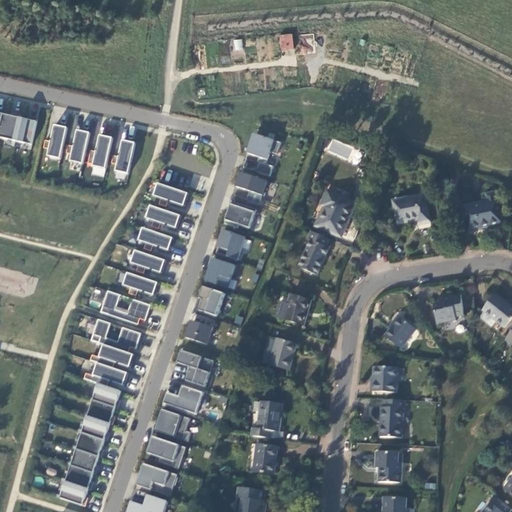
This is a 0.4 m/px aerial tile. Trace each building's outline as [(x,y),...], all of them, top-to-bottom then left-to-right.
[(291,32),(278,35),(281,51),(294,48),(291,32)] [(298,34),(297,54),(313,54),(314,35),(298,34)] [(233,39),(233,54),(242,53),(242,39),(233,39)] [(0,137),(13,140),(15,141),(29,144),(32,144),(38,119),(29,117),(28,120),(20,118),(21,115),(12,113),(12,116),(4,114),(4,111),(0,110),(0,137)] [(48,156),(60,159),(67,128),(55,125),(51,141),(45,140),(44,148),(50,149),(48,156)] [(71,162),(83,164),(90,133),(78,130),(74,147),(68,145),(66,153),(72,154),(71,162)] [(277,154),(281,143),(255,134),(248,154),(259,157),(257,162),(259,163),(256,172),(270,177),(273,167),(266,164),(270,152),(277,154)] [(93,166),(105,169),(113,138),(100,135),(96,152),(91,150),(89,158),(95,159),(93,166)] [(116,172),(128,175),(135,143),(123,141),(119,157),(113,156),(112,163),(118,164),(116,172)] [(347,157),(351,148),(333,141),(330,150),(347,157)] [(260,204),(267,182),(241,173),(236,187),(249,191),(246,200),(260,204)] [(185,206),(189,194),(159,184),(155,196),(161,198),(159,204),(166,207),(168,201),(185,206)] [(340,237),(355,203),(328,190),(321,206),(325,207),(316,226),(340,237)] [(487,201),(463,205),(468,231),(502,224),(498,202),(497,202),(495,191),(485,193),(487,201)] [(424,193),(393,199),(397,223),(417,219),(418,224),(429,222),(424,193)] [(239,225),(250,228),(256,209),(245,206),(244,209),(231,204),(224,224),(238,228),(239,225)] [(177,227),(180,215),(150,206),(147,218),(153,220),(151,226),(158,228),(160,222),(177,227)] [(169,251),(173,239),(143,229),(139,241),(146,243),(144,249),(151,251),(153,245),(169,251)] [(238,260),(245,237),(223,230),(218,247),(229,251),(227,257),(238,260)] [(330,238),(311,230),(307,239),(310,240),(298,267),(317,276),(329,248),(326,247),(330,238)] [(161,273),(165,261),(135,251),(131,263),(138,265),(136,271),(143,273),(145,267),(161,273)] [(205,281),(227,289),(235,266),(213,259),(205,281)] [(154,295),(158,283),(128,273),(124,285),(131,287),(129,293),(136,296),(138,290),(154,295)] [(199,310),(217,316),(225,294),(203,286),(199,298),(203,300),(199,310)] [(101,313),(138,325),(140,319),(145,320),(150,305),(108,291),(101,313)] [(443,302),(433,304),(436,324),(456,321),(455,318),(464,316),(460,293),(443,296),(443,302)] [(304,326),(312,300),(290,294),(287,303),(280,301),(276,316),(282,318),(282,320),(304,326)] [(483,310),(484,311),(496,320),(505,327),(511,318),(511,306),(495,294),(483,310)] [(496,320),(484,311),(482,313),(482,316),(492,325),(496,320)] [(384,336),(400,348),(415,329),(398,316),(393,322),(394,323),(384,336)] [(99,384),(60,498),(85,506),(88,498),(86,497),(88,490),(90,490),(93,482),(91,481),(93,473),(96,474),(99,466),(96,465),(99,457),(102,458),(104,449),(102,449),(105,440),(107,441),(110,433),(107,432),(110,424),(113,425),(116,417),(113,416),(115,408),(118,409),(121,401),(118,400),(121,391),(107,387),(109,380),(123,385),(128,373),(113,368),(115,362),(130,367),(134,355),(128,353),(130,347),(136,349),(141,333),(123,327),(118,342),(106,338),(111,323),(98,319),(91,340),(103,345),(99,357),(92,355),(90,361),(98,363),(93,375),(86,373),(84,379),(99,384)] [(186,337),(206,344),(214,322),(207,320),(205,325),(192,321),(186,337)] [(511,329),(503,340),(511,346),(511,344),(511,329)] [(289,370),(297,344),(277,339),(269,364),(289,370)] [(186,380),(205,387),(214,361),(182,351),(178,362),(190,367),(186,380)] [(394,393),(396,367),(374,366),(373,376),(372,376),(371,392),(394,393)] [(196,414),(204,393),(183,386),(179,397),(167,393),(164,403),(196,414)] [(405,401),(382,399),(382,407),(380,407),(379,437),(401,438),(402,409),(405,409),(405,401)] [(250,435),(271,438),(272,431),(279,432),(283,404),(261,401),(260,403),(254,402),(252,411),(259,412),(257,428),(251,428),(250,435)] [(186,431),(190,418),(162,409),(157,423),(158,423),(155,431),(188,441),(190,432),(186,431)] [(179,469),(186,448),(153,437),(147,453),(160,457),(158,462),(179,469)] [(273,474),(277,447),(256,444),(253,471),(273,474)] [(398,462),(398,452),(376,452),(375,468),(379,468),(378,482),(401,483),(401,462),(398,462)] [(136,485),(170,496),(177,475),(143,463),(136,485)] [(511,478),(503,489),(511,496),(511,478)] [(263,506),(265,491),(238,488),(237,499),(242,500),(240,511),(264,511),(265,506),(263,506)] [(164,511),(168,502),(147,495),(144,506),(131,501),(126,511),(164,511)] [(406,508),(406,498),(384,497),(382,511),(409,511),(410,508),(406,508)] [(508,511),(511,509),(496,497),(491,503),(490,502),(482,511),(508,511)]
